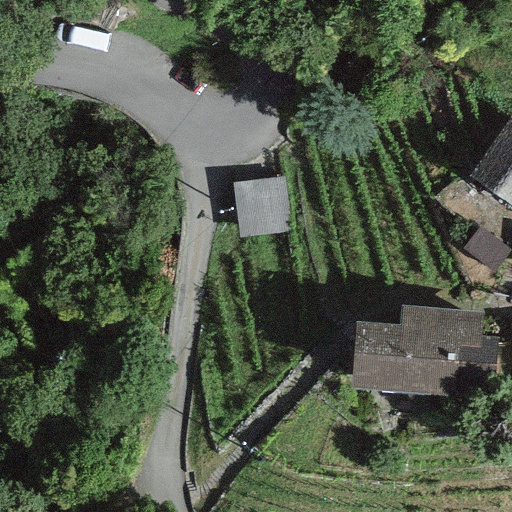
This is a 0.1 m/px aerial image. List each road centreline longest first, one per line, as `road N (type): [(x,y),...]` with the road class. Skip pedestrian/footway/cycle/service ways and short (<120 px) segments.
road 1 (unclassified): [(170,511),(167,479),(209,126)]
road 2 (residential): [(209,126),(91,71),(0,71)]
road 3 (residential): [(175,0),(229,28),(261,61),(264,78),(251,114),(209,126)]
